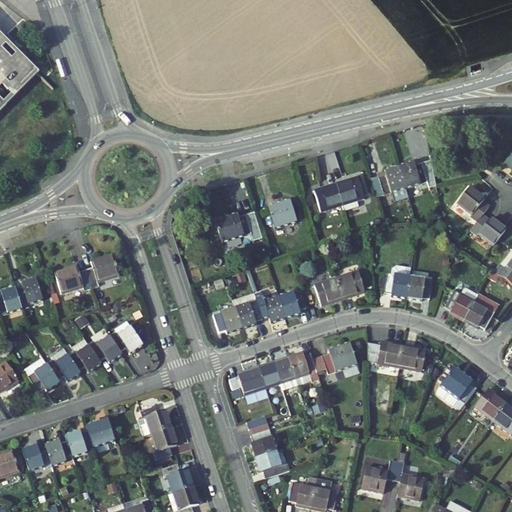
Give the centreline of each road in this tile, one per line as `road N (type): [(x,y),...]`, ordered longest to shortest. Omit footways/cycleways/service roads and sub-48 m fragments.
road 1 (residential): [(202,368),(375,317),(425,325),(482,361)]
road 2 (residential): [(0,434),(180,375)]
road 3 (residential): [(202,368),(159,244),(161,204)]
road 4 (residential): [(116,220),(135,239),(180,375)]
road 5 (tertiary): [(247,147),(410,107)]
road 6 (residential): [(56,0),(96,119),(94,148)]
road 7 (residential): [(140,136),(118,113),(80,0)]
road 8 (residential): [(249,511),(202,368)]
road 9 (residential): [(180,375),(225,511)]
